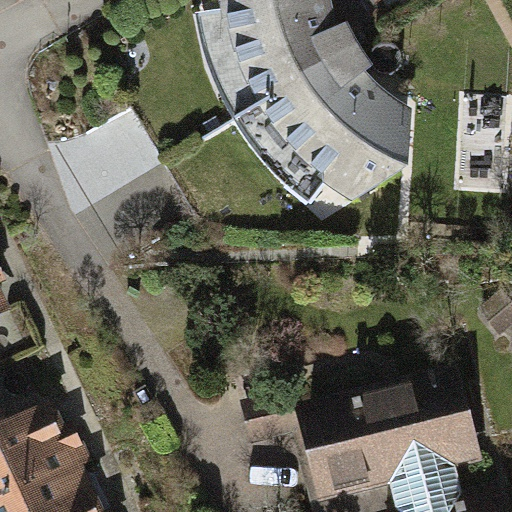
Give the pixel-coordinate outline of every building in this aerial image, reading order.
[(323,0),(225,0),(228,17),(232,36),(239,56),(208,66),(219,93),(233,120),(357,46),(346,25),(332,30),(323,0)] [(371,66),(357,46),(233,120),(245,137),(258,155),(272,170),(288,186),(309,164),(329,180),(353,194),(403,165),(405,113),(379,96),(360,75),(371,66)] [(511,303),(501,291),(483,307),(499,324),(511,312),(511,303)] [(311,408),(332,490),(387,476),(396,511),(497,511),(493,491),(464,499),(454,460),(467,457),(446,374),(403,384),(311,408)] [(66,450),(46,408),(8,425),(4,417),(0,416),(0,500),(74,466),(87,460),(80,443),(66,450)] [(95,511),(74,466),(0,500),(0,511),(95,511)]
